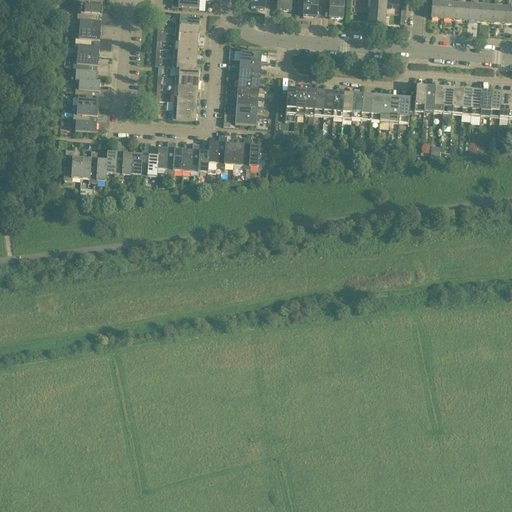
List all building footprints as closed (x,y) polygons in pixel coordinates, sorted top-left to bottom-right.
[(182,0),(178,0),(179,1),(178,6),(172,6),(171,10),(178,10),(178,9),(198,11),(199,1),(182,0)] [(272,2),(271,0),(251,0),(251,10),(265,11),(265,1),(272,2)] [(271,0),(272,2),(277,2),(277,12),(291,13),(291,0),(271,0)] [(317,9),(323,10),(323,0),(303,0),(304,1),(303,18),(317,19),(317,9)] [(330,0),(323,0),(323,10),(329,10),(329,20),(343,21),(344,4),(330,3),(330,0)] [(370,2),(369,14),(386,15),(387,3),(370,2)] [(432,3),(432,7),(431,20),(444,21),(445,4),(432,3)] [(456,22),(458,5),(445,4),(444,21),(456,22)] [(469,23),(470,6),(458,5),(456,22),(469,23)] [(76,23),(80,24),(80,23),(84,24),(85,17),(93,17),(93,18),(101,18),(100,21),(113,22),(113,17),(101,16),(102,8),(81,6),(80,16),(77,15),(76,23)] [(481,24),(482,7),(470,6),(469,23),(481,24)] [(493,25),(495,8),(482,7),(481,24),(493,25)] [(506,26),(507,9),(495,8),(493,25),(506,26)] [(368,27),(385,28),(386,15),(369,14),(368,27)] [(112,28),(113,22),(100,21),(101,18),(93,18),(93,17),(85,17),(84,24),(80,23),(80,24),(79,32),(100,34),(100,27),(112,28)] [(176,28),(198,29),(199,20),(176,18),(176,28)] [(198,38),(198,29),(176,28),(175,36),(198,38)] [(99,41),(100,34),(79,32),(78,41),(75,40),(74,49),(77,49),(78,49),(82,49),(83,41),(91,42),(91,43),(99,43),(98,46),(111,47),(111,42),(99,41)] [(197,46),(198,38),(175,36),(174,44),(197,46)] [(110,53),(111,47),(98,46),(99,43),(91,43),(91,42),(83,41),(82,49),(78,49),(77,49),(77,58),(98,59),(98,52),(110,53)] [(196,55),(197,46),(174,44),(174,53),(196,55)] [(196,63),(196,55),(174,53),(173,62),(196,63)] [(261,65),(261,64),(261,58),(267,59),(268,55),(261,55),(261,56),(241,54),(240,63),(261,65)] [(97,66),(98,59),(77,58),(76,66),(73,65),(72,74),(76,74),(80,74),(81,67),(88,67),(88,68),(97,68),(97,72),(109,73),(109,67),(97,66)] [(196,63),(173,62),(172,71),(176,71),(195,72),(196,63)] [(267,64),(261,64),(261,65),(240,63),(239,73),(260,74),(260,73),(260,68),(267,68),(267,64)] [(108,79),(109,73),(97,72),(97,68),(88,68),(88,67),(81,67),(80,74),(76,74),(75,83),(79,83),(96,84),(97,78),(108,79)] [(199,72),(195,72),(176,71),(175,80),(198,81),(199,72)] [(266,73),(260,73),(260,74),(239,73),(238,82),(259,83),(259,82),(259,77),(266,77),(266,73)] [(198,89),(198,81),(175,80),(174,88),(198,89)] [(266,82),(259,82),(259,83),(238,82),(238,91),(258,92),(258,91),(259,85),(265,86),(266,82)] [(99,97),(111,98),(111,92),(99,91),(100,84),(96,84),(79,83),(78,91),(75,91),(74,100),(78,100),(78,99),(83,100),(83,93),(91,93),(91,94),(99,94),(99,97)] [(197,98),(198,89),(174,88),(174,96),(197,98)] [(426,90),(415,89),(413,114),(424,115),(426,90)] [(435,90),(426,90),(424,115),(433,115),(435,90)] [(444,91),(435,90),(433,115),(442,116),(444,91)] [(265,91),(258,91),(258,92),(238,91),(237,100),(258,101),(258,100),(258,94),(264,95),(265,91)] [(442,121),(451,122),(452,117),(454,92),(444,91),(442,116),(442,121)] [(294,124),(295,117),(296,95),(296,92),(287,92),(284,124),(294,124)] [(296,92),(296,95),(295,117),(304,118),(306,93),(296,92)] [(463,93),(454,92),(452,117),(461,118),(463,93)] [(110,104),(111,98),(99,97),(99,94),(91,94),(91,93),(83,93),(83,100),(78,99),(78,100),(77,108),(98,110),(98,103),(110,104)] [(315,94),(306,93),(304,118),(313,119),(315,94)] [(473,93),(463,93),(461,118),(470,118),(473,93)] [(482,94),(473,93),(470,118),(480,119),(482,94)] [(325,95),(315,94),(313,119),(323,120),(323,117),(325,95)] [(491,95),(482,94),(480,119),(489,120),(491,95)] [(325,95),(323,117),(323,120),(332,120),(333,95),(325,95)] [(343,96),(333,95),(332,120),(341,121),(341,118),(343,96)] [(501,96),(491,95),(489,120),(498,120),(501,96)] [(196,107),(197,98),(174,96),(173,105),(196,107)] [(343,96),(341,118),(341,121),(351,122),(352,97),(343,96)] [(510,96),(501,96),(498,120),(508,121),(510,96)] [(362,97),(352,97),(351,122),(360,122),(360,119),(362,97)] [(362,97),(360,119),(360,122),(369,123),(371,98),(362,97)] [(380,99),(371,98),(369,123),(379,124),(379,121),(380,99)] [(380,99),(379,121),(379,124),(388,125),(390,100),(380,99)] [(264,100),(258,100),(258,101),(237,100),(236,109),(257,110),(257,109),(258,104),(264,104),(264,100)] [(399,100),(390,100),(388,125),(397,125),(398,122),(399,100)] [(399,100),(398,122),(397,125),(407,126),(409,101),(399,100)] [(196,115),(196,107),(173,105),(173,113),(196,115)] [(97,116),(98,110),(77,108),(76,116),(73,116),(72,124),(76,125),(76,124),(81,125),(81,117),(89,118),(89,119),(97,119),(97,122),(109,123),(109,117),(97,116)] [(263,109),(257,109),(257,110),(236,109),(236,118),(257,119),(256,118),(257,112),(263,113),(263,109)] [(195,124),(196,115),(173,113),(172,122),(195,124)] [(96,128),(106,129),(108,129),(109,123),(97,122),(97,119),(89,119),(89,118),(81,117),(81,125),(76,124),(76,125),(75,134),(96,135),(96,128)] [(263,118),(256,118),(257,119),(236,118),(235,127),(256,129),(256,121),(262,122),(263,118)] [(282,142),(283,133),(275,132),(274,139),(274,141),(282,142)] [(209,144),(208,155),(209,155),(208,166),(216,166),(216,169),(224,170),(224,167),(225,162),(217,161),(218,153),(219,153),(219,145),(222,146),(223,139),(219,139),(218,145),(209,144)] [(224,167),(233,168),(235,146),(226,145),(227,139),(223,139),(222,146),(219,145),(219,153),(218,153),(217,161),(225,162),(224,167)] [(243,147),(235,146),(233,168),(241,168),(241,171),(249,172),(249,169),(249,164),(242,163),(243,155),(244,148),(247,148),(248,141),(244,141),(243,147)] [(252,141),(248,141),(247,148),(244,148),(243,155),(242,163),(249,164),(249,169),(258,170),(260,148),(251,147),(252,141)] [(158,150),(157,158),(158,159),(156,171),(157,172),(165,172),(165,175),(173,176),(173,173),(172,173),(172,168),(165,168),(166,160),(167,160),(168,152),(171,152),(171,145),(167,145),(167,151),(158,150)] [(172,173),(173,173),(182,173),(184,153),(175,152),(175,145),(171,145),(171,152),(168,152),(167,160),(166,160),(165,168),(172,168),(172,173)] [(468,155),(476,156),(477,146),(469,145),(468,155)] [(192,153),(184,153),(182,173),(190,174),(190,178),(198,178),(198,175),(198,170),(191,170),(191,162),(192,162),(192,154),(196,154),(196,147),(193,147),(192,153)] [(207,176),(208,166),(209,155),(208,155),(200,154),(200,147),(196,147),(196,154),(192,154),(192,162),(191,162),(191,170),(198,170),(198,175),(207,176)] [(107,154),(106,162),(107,162),(105,175),(106,175),(114,176),(114,179),(122,180),(122,177),(122,172),(115,171),(115,163),(116,163),(117,155),(120,156),(121,149),(116,148),(116,155),(107,154)] [(122,177),(131,178),(132,156),(124,156),(124,149),(121,149),(120,156),(117,155),(116,163),(115,163),(115,171),(122,172),(122,177)] [(439,150),(431,149),(431,157),(439,158),(439,150)] [(141,157),(132,156),(131,178),(139,178),(139,182),(147,182),(147,179),(147,174),(140,173),(140,165),(141,166),(142,157),(145,158),(145,151),(142,150),(141,157)] [(157,180),(157,172),(156,171),(158,159),(157,158),(149,158),(149,151),(145,151),(145,158),(142,157),(141,166),(140,165),(140,173),(147,174),(147,179),(157,180)] [(72,181),(80,181),(82,160),(73,159),(74,153),(66,152),(65,160),(72,160),(71,171),(64,170),(63,183),(71,184),(72,181)] [(91,161),(82,160),(80,181),(89,182),(88,185),(97,186),(97,183),(96,183),(96,178),(89,177),(90,170),(91,170),(91,162),(94,162),(95,155),(91,155),(91,161)] [(106,184),(106,175),(105,175),(107,162),(106,162),(98,161),(99,155),(95,155),(94,162),(91,162),(91,170),(90,170),(89,177),(96,178),(96,183),(97,183),(106,184)]
